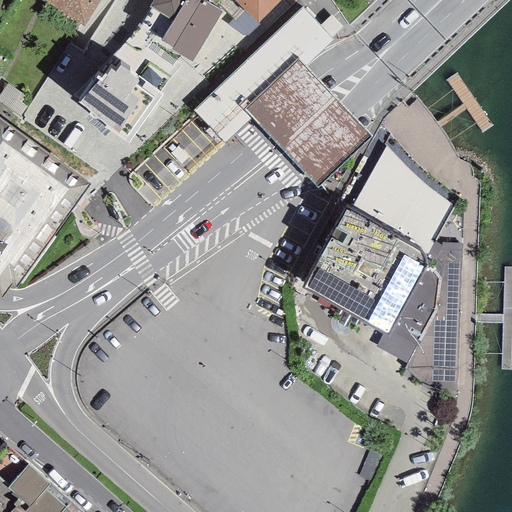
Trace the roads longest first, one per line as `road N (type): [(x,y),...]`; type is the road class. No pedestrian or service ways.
road 1 (secondary): [(90,292),(156,257),(249,185),(330,116),(375,59)]
road 2 (secondary): [(375,59),(313,98),(90,292)]
road 3 (primary): [(0,411),(117,511)]
road 4 (primary): [(164,511),(59,412)]
road 5 (secondary): [(59,412),(60,360),(90,292)]
